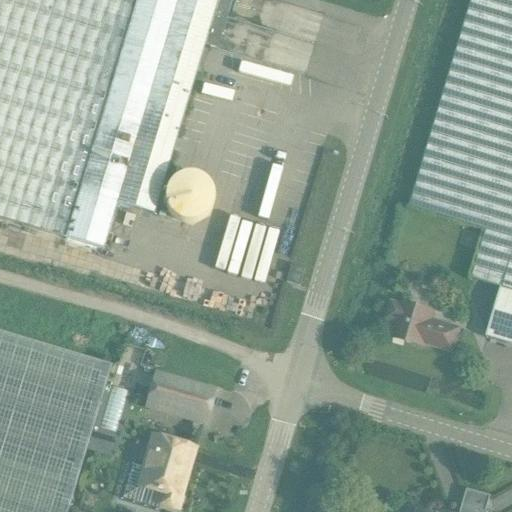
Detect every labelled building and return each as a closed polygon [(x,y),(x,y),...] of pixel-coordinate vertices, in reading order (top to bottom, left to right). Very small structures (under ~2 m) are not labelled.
[(0,0),(0,219),(66,240),(138,0),(0,0)] [(138,0),(66,240),(105,251),(119,207),(154,217),(205,46),(215,15),(219,0),(138,0)] [(511,0),(472,0),(409,209),(486,232),(471,281),(504,291),(511,293),(511,0)] [(301,290),(306,272),(291,268),(286,286),(301,290)] [(511,293),(504,291),(489,340),(511,346),(511,293)] [(454,354),(461,332),(432,324),(435,315),(404,306),(403,309),(397,307),(393,309),(390,319),(392,322),(399,324),(394,341),(425,350),(427,343),(438,346),(437,349),(454,354)] [(0,511),(68,511),(112,367),(0,333),(0,511)] [(147,407),(205,423),(214,393),(156,376),(147,407)] [(195,454),(195,451),(155,440),(147,469),(148,469),(143,488),(161,494),(158,505),(178,511),(182,499),(179,498),(185,479),(181,478),(189,452),(195,454)]
